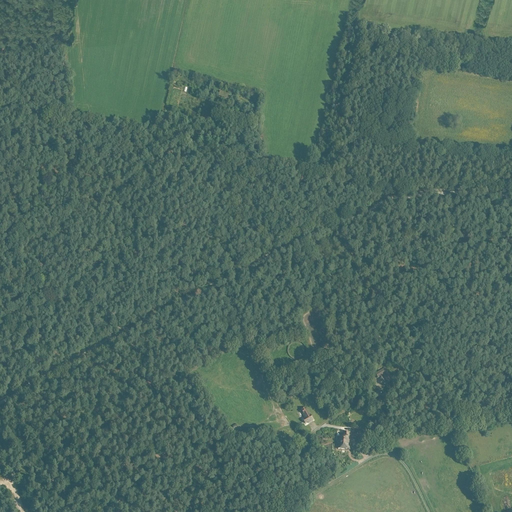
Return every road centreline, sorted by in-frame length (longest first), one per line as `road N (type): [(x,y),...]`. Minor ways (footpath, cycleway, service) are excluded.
road 1 (track): [(151,142),(54,117),(0,75)]
road 2 (track): [(107,511),(222,446)]
